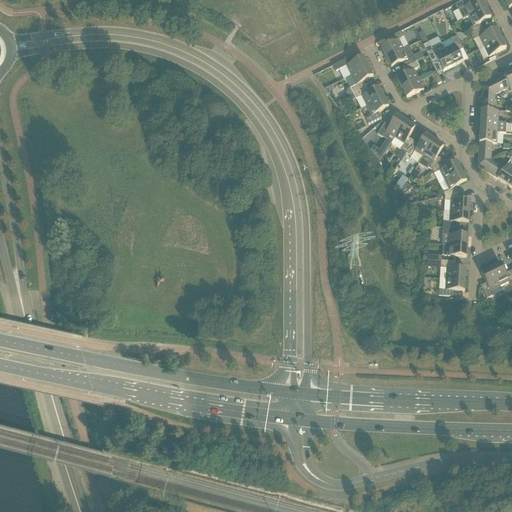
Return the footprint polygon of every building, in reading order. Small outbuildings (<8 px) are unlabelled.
[(465,0),(455,5),(455,6),(463,21),(468,18),(485,9),(480,0),(479,0),(469,5),(466,0),(465,0)] [(511,0),(503,0),(508,10),(511,8),(511,0)] [(490,19),(485,9),(468,18),(473,28),(467,30),(470,36),(481,30),(479,25),(490,19)] [(484,36),(481,30),(470,36),(478,51),(483,48),(483,49),(501,40),(496,30),(484,36)] [(422,32),(418,35),(424,43),(428,41),(422,32)] [(386,59),(403,50),(398,41),(404,38),(401,33),(390,38),(392,43),(381,49),(386,59)] [(462,48),(458,42),(456,37),(451,40),(454,46),(444,51),(452,68),(462,63),(456,51),(462,48)] [(506,50),(501,40),(483,49),(488,58),(506,50)] [(452,68),(444,51),(443,51),(440,45),(431,50),(428,44),(423,47),(426,52),(427,55),(431,64),(436,61),(442,73),(452,68)] [(416,63),(409,48),(403,51),(403,50),(386,59),(391,69),(402,63),(405,69),(416,63)] [(472,54),(466,57),(472,68),(477,66),(472,54)] [(351,64),(348,59),(332,67),(332,68),(333,67),(336,72),(346,67),(351,77),(368,68),(363,58),(351,64)] [(401,90),(418,81),(413,71),(419,69),(416,63),(405,69),(408,74),(396,80),(401,90)] [(364,89),(361,84),(373,78),(368,68),(351,77),(355,87),(350,89),(353,95),(364,89)] [(441,84),(437,75),(435,72),(430,75),(436,87),(441,84)] [(511,73),(498,80),(503,92),(509,89),(511,93),(511,92),(511,73)] [(494,97),(494,96),(503,92),(498,80),(482,88),(494,97)] [(406,100),(421,92),(423,91),(418,81),(401,90),(406,100)] [(494,106),(494,97),(482,88),(481,105),(494,106)] [(367,95),(364,89),(353,95),(355,101),(361,98),(366,107),(383,99),(378,89),(367,95)] [(388,109),(383,99),(366,107),(371,117),(365,120),(368,126),(379,120),(377,115),(388,109)] [(481,105),(480,122),(497,124),(498,112),(493,112),(494,106),(481,105)] [(384,125),(378,133),(377,135),(382,139),(385,134),(395,140),(405,123),(396,117),(389,128),(384,125)] [(505,124),(497,124),(480,122),(480,133),(497,134),(497,135),(505,135),(505,124)] [(414,130),(405,123),(395,140),(404,146),(400,151),(405,154),(412,144),(407,140),(414,130)] [(496,145),(497,135),(497,134),(480,133),(479,144),(496,145)] [(412,144),(405,154),(411,158),(409,160),(418,166),(434,142),(424,136),(417,147),(412,144)] [(436,159),(443,148),(434,142),(418,166),(427,172),(428,169),(432,172),(441,163),(436,159)] [(496,145),(479,144),(477,168),(490,161),(491,145),(496,145)] [(373,147),(370,151),(379,163),(385,155),(373,147)] [(477,168),(480,170),(493,178),(500,168),(490,161),(477,168)] [(444,169),(441,163),(432,172),(434,175),(439,173),(444,182),(461,173),(456,163),(444,169)] [(500,168),(493,178),(506,186),(511,176),(511,169),(506,166),(504,170),(500,168)] [(466,183),(461,173),(444,182),(449,191),(442,194),(444,198),(458,195),(454,189),(466,183)] [(404,197),(410,191),(404,187),(400,193),(404,197)] [(469,214),(470,203),(457,202),(458,195),(444,198),(444,202),(450,202),(450,212),(469,214)] [(468,225),(469,214),(450,212),(449,223),(443,223),(442,229),(455,230),(455,224),(468,225)] [(467,248),(468,237),(454,236),(455,230),(442,229),(441,246),(442,246),(467,248)] [(466,259),(467,248),(442,246),(442,257),(441,257),(440,263),(453,264),(453,258),(466,259)] [(452,270),(453,264),(440,263),(440,269),(446,270),(446,281),(465,282),(466,271),(452,270)] [(500,265),(491,269),(499,288),(509,283),(511,288),(511,287),(511,274),(506,276),(500,265)] [(499,288),(491,269),(480,275),(486,286),(481,289),(486,300),(492,297),(490,293),(499,288)] [(451,292),(461,293),(464,293),(465,282),(446,281),(445,291),(439,291),(438,297),(451,298),(451,292)]
